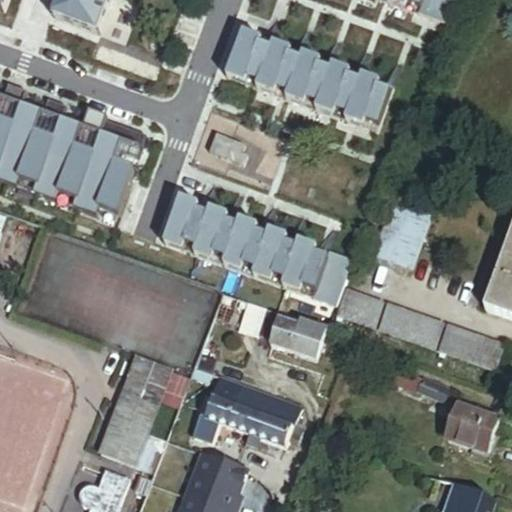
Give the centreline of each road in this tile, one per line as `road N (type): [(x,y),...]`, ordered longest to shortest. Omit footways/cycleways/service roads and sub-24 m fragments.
road 1 (residential): [(0,56),(187,125)]
road 2 (residential): [(232,0),(187,125)]
